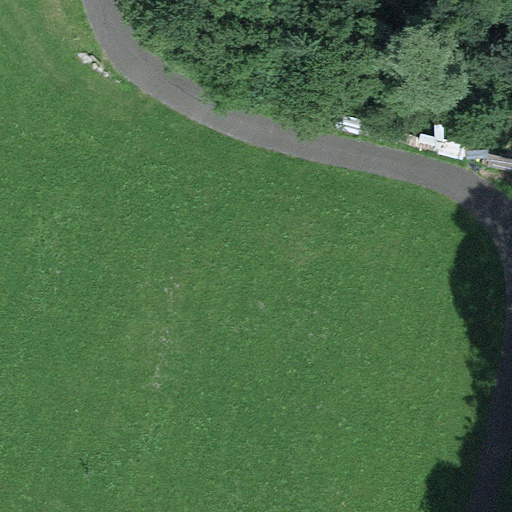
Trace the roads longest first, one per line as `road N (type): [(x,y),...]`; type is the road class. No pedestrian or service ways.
road 1 (unclassified): [(511,218),(484,178),(434,156),(194,91),(150,58),(117,0)]
road 2 (unclassified): [(466,511),(501,425),(511,316)]
